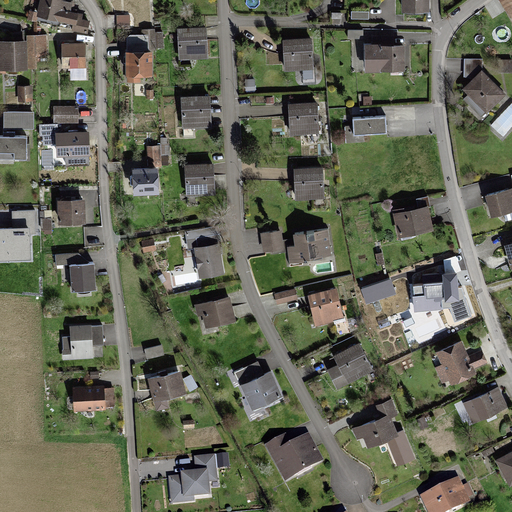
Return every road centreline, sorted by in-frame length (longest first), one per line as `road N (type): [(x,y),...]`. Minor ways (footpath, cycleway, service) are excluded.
road 1 (residential): [(136,511),(108,243),(97,21),(84,0)]
road 2 (residential): [(225,0),(245,286),(350,486)]
road 3 (residential): [(511,366),(456,211),(434,79),(446,26),(481,0)]
